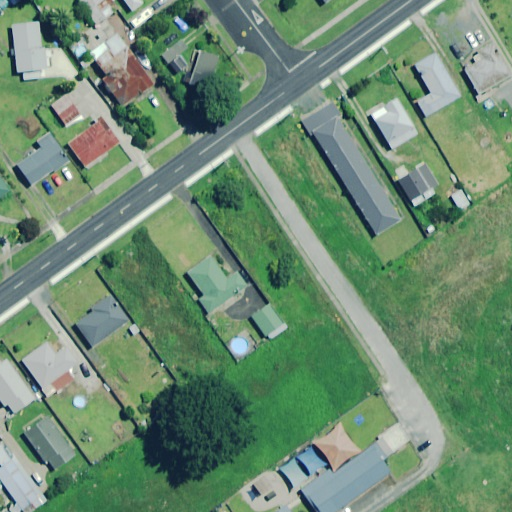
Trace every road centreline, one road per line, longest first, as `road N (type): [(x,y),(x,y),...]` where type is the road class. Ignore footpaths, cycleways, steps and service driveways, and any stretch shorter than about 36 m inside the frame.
road 1 (residential): [(0,299),(299,83)]
road 2 (residential): [(299,83),(412,0)]
